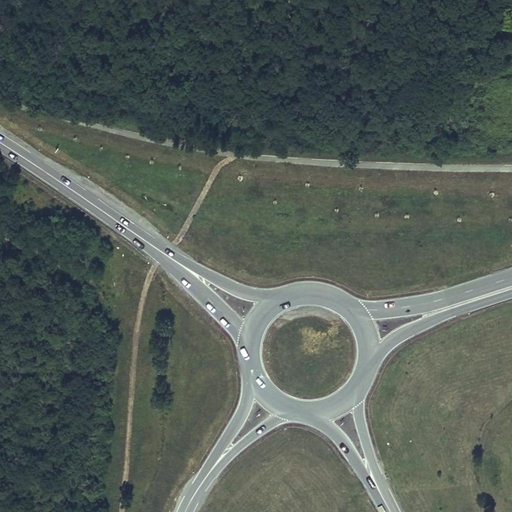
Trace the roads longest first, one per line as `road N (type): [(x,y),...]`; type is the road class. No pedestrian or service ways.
road 1 (secondary): [(0,145),(160,253)]
road 2 (secondary): [(367,365),(395,338),(511,293)]
road 3 (secondary): [(511,277),(409,306),(352,311)]
road 4 (secondary): [(287,297),(239,290),(160,253)]
road 5 (secondary): [(160,253),(250,351)]
road 6 (secondary): [(307,412),(333,432),(388,508)]
road 7 (secondary): [(388,508),(356,390)]
